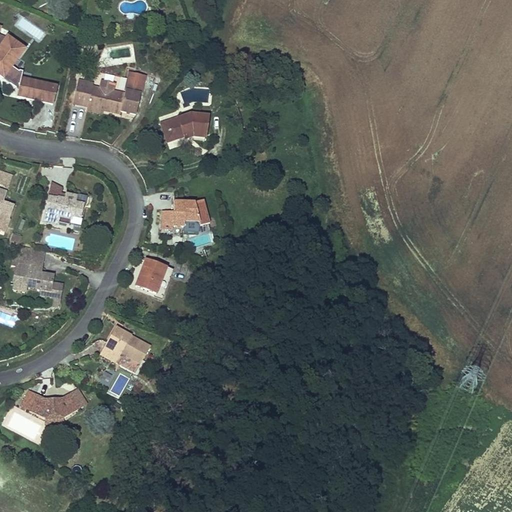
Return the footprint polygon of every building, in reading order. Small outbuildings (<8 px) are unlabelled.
[(3,83),(19,90),(28,69),(0,57),(0,76),(5,78),(3,83)] [(106,112),(124,115),(127,96),(96,92),(97,87),(80,85),(76,107),(90,109),(106,112)] [(194,133),(206,135),(209,114),(190,111),(163,119),(167,138),(184,133),(193,129),(194,133)] [(77,215),(87,216),(89,204),(80,202),(82,195),(74,193),(73,199),(66,198),(67,192),(68,188),(58,183),(50,221),(63,224),(65,216),(77,218),(77,215)] [(80,202),(89,204),(90,197),(82,195),(80,202)] [(189,219),(206,219),(198,198),(180,197),(179,207),(179,211),(172,210),(169,215),(166,215),(166,219),(172,224),(178,222),(189,223),(189,219)] [(172,210),(179,211),(179,207),(167,206),(166,215),(169,215),(172,210)] [(76,223),(85,225),(87,216),(77,215),(77,218),(76,223)] [(19,246),(22,237),(12,234),(9,243),(19,246)] [(57,275),(44,273),(45,268),(30,265),(32,252),(21,250),(20,256),(16,255),(14,266),(20,267),(16,290),(26,291),(28,284),(45,287),(54,289),(55,282),(57,275)] [(140,284),(160,292),(170,265),(151,257),(140,284)] [(44,295),(59,297),(62,283),(55,282),(54,289),(45,287),(44,295)] [(139,372),(153,344),(119,326),(109,347),(123,354),(119,361),(139,372)] [(104,354),(119,361),(123,354),(109,347),(104,354)] [(65,418),(71,417),(86,408),(76,392),(65,399),(53,400),(41,394),(33,411),(50,419),(55,417),(59,423),(65,418)] [(65,418),(59,423),(55,417),(50,419),(50,425),(71,424),(71,417),(65,418)]
